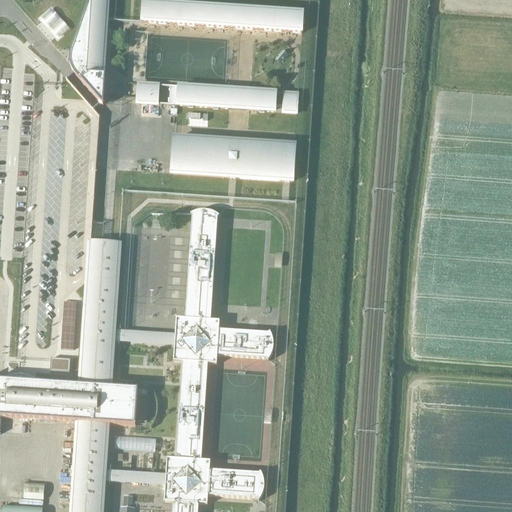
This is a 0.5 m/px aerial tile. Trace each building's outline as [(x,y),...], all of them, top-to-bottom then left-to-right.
[(142,0),(141,24),(141,25),(303,36),(304,15),(294,15),(294,8),(283,8),(283,14),(265,13),(265,6),(255,6),(254,12),(236,11),(237,5),(226,4),(225,10),(207,9),(207,3),(197,2),(196,8),(178,7),(179,1),(168,0),(168,6),(159,6),(159,0),(142,0)] [(88,2),(71,52),(71,53),(70,55),(70,56),(69,57),(69,58),(69,60),(69,61),(69,63),(69,64),(69,66),(70,67),(70,69),(71,71),(72,72),(72,74),(73,75),(103,108),(103,105),(105,77),(102,76),(105,22),(106,3),(88,2)] [(282,51),(275,60),(280,65),(288,56),(282,51)] [(137,85),(135,105),(157,107),(159,87),(137,85)] [(170,87),(169,107),(295,116),(296,96),(170,87)] [(175,139),(173,175),(292,183),(295,147),(175,139)] [(0,382),(0,418),(80,424),(74,511),(102,511),(104,482),(166,486),(165,503),(174,504),(173,511),(199,511),(200,506),(209,506),(209,497),(265,501),(266,476),(211,472),(212,463),(203,462),(209,366),(218,366),(219,357),(274,361),(276,336),(220,332),(221,323),(212,322),(219,219),(219,213),(194,212),(193,217),(186,321),(177,320),(176,338),(114,334),(120,248),(111,247),(102,246),(92,246),(82,388),(26,384),(27,381),(25,380),(22,379),(19,378),(16,377),(13,377),(10,377),(7,377),(4,378),(1,378),(0,378),(0,380),(0,382)] [(62,324),(61,350),(73,351),(76,304),(69,303),(68,324),(62,324)] [(51,360),(50,373),(70,374),(70,361),(61,360),(51,360)] [(24,484),(23,499),(44,501),(45,486),(24,484)] [(121,508),(120,511),(134,511),(135,509),(132,509),(133,498),(125,497),(124,509),(121,508)]
